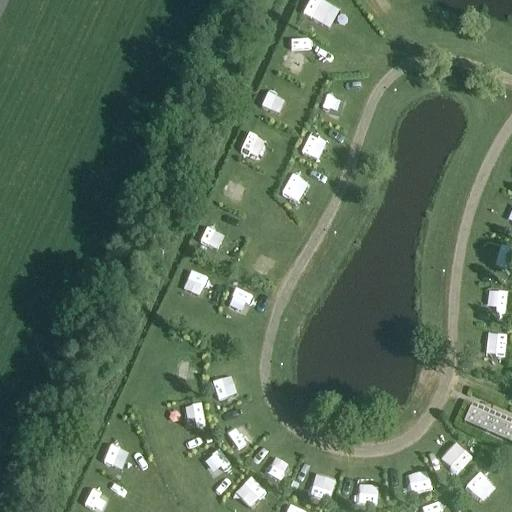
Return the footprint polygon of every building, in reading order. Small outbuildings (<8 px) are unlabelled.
[(313,0),(306,16),(331,28),(342,5),(330,0),(313,0)] [(293,175),(286,197),(304,202),(311,181),(293,175)] [(463,424),(510,444),(511,439),(511,426),(470,408),(463,424)] [(257,511),(273,494),(256,478),(240,495),(257,511)] [(424,511),(450,511),(447,501),(423,509),(424,511)]
